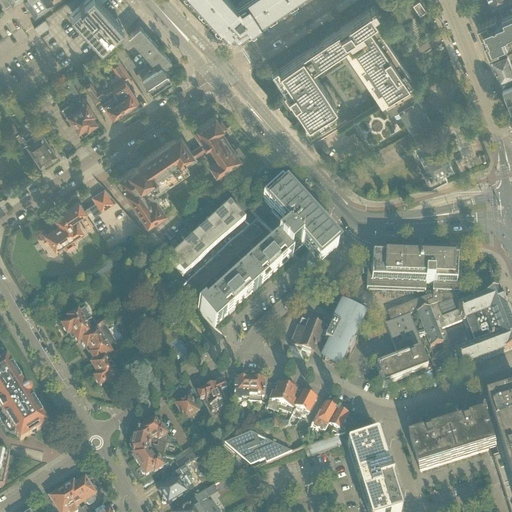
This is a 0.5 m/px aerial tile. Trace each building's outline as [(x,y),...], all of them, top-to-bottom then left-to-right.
[(0,0),(0,1),(5,7),(14,0),(25,0),(34,13),(51,2),(49,0),(0,0)] [(121,26),(97,0),(84,0),(71,13),(96,40),(96,41),(100,46),(109,37),(121,26)] [(191,0),(197,6),(196,8),(202,15),(204,13),(214,25),(213,27),(219,33),(221,32),(221,33),(222,32),(226,37),(225,37),(226,38),(229,36),(231,39),(236,36),(238,39),(239,38),(239,37),(243,35),(247,33),(246,31),(253,27),(254,28),(268,19),(267,18),(274,13),(275,14),(289,5),(288,3),(292,0),(295,0),(245,0),(236,6),(229,0),(191,0)] [(511,0),(491,0),(493,5),(498,3),(503,13),(511,9),(511,0)] [(419,2),(413,6),(419,16),(425,12),(419,2)] [(306,51),(273,73),(287,94),(283,96),(285,100),(289,105),(289,106),(293,103),(311,129),(339,111),(311,70),(346,47),(350,52),(353,50),(358,57),(363,64),(360,67),(364,73),(366,72),(371,80),(369,81),(370,82),(376,90),(375,90),(376,91),(379,89),(380,90),(380,89),(386,97),(385,98),(386,99),(411,83),(410,81),(412,80),(411,78),(405,69),(400,62),(401,62),(400,61),(374,24),(377,22),(372,15),(376,12),(373,7),(369,10),(368,9),(306,51)] [(496,16),(478,24),(485,41),(485,42),(490,53),(508,45),(504,34),(511,30),(511,9),(503,13),(504,18),(498,20),(496,16)] [(426,39),(439,33),(432,17),(419,22),(426,39)] [(34,28),(39,35),(49,27),(44,20),(34,28)] [(141,77),(145,83),(150,92),(170,78),(163,67),(170,61),(139,26),(127,36),(155,67),(141,77)] [(511,43),(508,45),(490,53),(503,86),(511,82),(511,43)] [(120,87),(112,92),(124,109),(126,108),(128,109),(130,107),(130,105),(138,100),(124,80),(130,77),(119,61),(113,64),(120,74),(118,76),(122,80),(118,83),(120,87)] [(73,74),(59,84),(71,101),(69,102),(67,100),(60,104),(62,107),(60,108),(65,117),(68,115),(82,135),(90,130),(87,126),(94,121),(90,114),(92,113),(86,105),(81,96),(80,97),(79,96),(80,95),(76,88),(80,85),(73,74)] [(511,82),(503,86),(508,99),(511,97),(511,82)] [(89,83),(83,87),(89,96),(94,105),(100,101),(111,118),(118,113),(120,114),(122,113),(122,111),(124,109),(112,92),(110,89),(104,93),(102,91),(101,90),(98,92),(96,93),(95,92),(89,83)] [(409,92),(386,105),(390,112),(392,111),(399,124),(405,121),(409,127),(411,131),(429,119),(414,97),(413,98),(409,92)] [(201,145),(193,150),(196,155),(206,149),(214,160),(208,164),(215,175),(244,155),(238,146),(233,149),(221,131),(225,129),(225,128),(220,120),(218,121),(214,115),(197,127),(200,132),(194,135),(201,145)] [(20,132),(15,136),(22,147),(26,144),(39,164),(41,163),(43,164),(47,162),(46,160),(54,154),(49,146),(45,140),(41,134),(34,139),(32,136),(25,141),(20,132)] [(196,155),(193,150),(191,152),(180,135),(142,159),(141,158),(138,160),(140,163),(119,177),(126,188),(125,189),(146,221),(163,210),(155,198),(157,196),(155,193),(161,188),(158,185),(183,168),(188,175),(200,166),(194,157),(196,155)] [(426,178),(430,187),(446,179),(442,170),(451,166),(440,144),(431,148),(427,139),(410,147),(415,157),(419,155),(423,164),(425,168),(429,176),(426,178)] [(257,147),(253,150),(259,157),(262,153),(257,147)] [(251,213),(277,241),(284,235),(297,250),(301,246),(319,265),(337,248),(280,186),(251,213)] [(105,189),(93,198),(96,203),(98,206),(101,211),(116,201),(112,197),(105,189)] [(52,228),(45,233),(48,237),(48,239),(50,243),(52,243),(55,248),(62,243),(66,249),(67,248),(69,248),(72,246),(73,244),(74,243),(70,237),(81,230),(80,228),(80,227),(78,224),(77,224),(76,222),(74,223),(72,219),(84,211),(83,209),(83,208),(81,205),(80,204),(78,202),(68,209),(63,212),(55,217),(58,221),(51,226),(52,228)] [(220,212),(236,230),(245,222),(229,205),(228,206),(220,212)] [(213,220),(228,237),(236,230),(220,212),(214,218),(214,219),(213,220)] [(205,226),(221,244),(228,237),(213,220),(212,219),(205,226)] [(221,244),(205,226),(199,232),(199,233),(198,234),(213,250),(221,244)] [(190,240),(206,257),(213,250),(198,234),(197,233),(190,240)] [(284,235),(277,241),(206,306),(204,304),(197,310),(208,322),(214,329),(215,329),(280,269),(292,258),(290,256),(293,253),(297,250),(284,235)] [(206,257),(190,240),(184,245),(184,246),(183,247),(198,264),(206,257)] [(175,254),(191,271),(198,264),(183,247),(182,247),(175,254)] [(169,260),(168,261),(183,278),(191,271),(175,254),(169,259),(169,260)] [(396,315),(398,320),(409,315),(415,313),(429,308),(437,304),(438,293),(460,293),(461,259),(424,258),(421,258),(417,257),(368,256),(367,273),(367,290),(432,292),(432,297),(428,297),(424,298),(426,303),(396,315)] [(169,265),(160,273),(164,278),(173,270),(169,265)] [(173,270),(164,278),(168,283),(177,274),(173,270)] [(177,274),(168,283),(172,287),(173,288),(182,280),(177,274)] [(321,298),(328,302),(329,300),(333,301),(336,295),(332,290),(326,287),(321,298)] [(442,318),(440,313),(432,316),(429,308),(415,313),(430,348),(443,343),(440,336),(444,334),(442,330),(462,322),(469,343),(454,349),(461,369),(511,349),(511,328),(504,306),(508,305),(508,306),(509,305),(505,295),(504,296),(504,297),(500,298),(498,292),(456,307),(458,312),(442,318)] [(330,344),(326,351),(322,359),(325,360),(324,362),(335,367),(336,366),(339,367),(346,353),(350,354),(355,344),(351,342),(364,316),(338,303),(337,305),(333,314),(330,320),(330,321),(330,322),(339,327),(330,344)] [(440,313),(437,304),(429,308),(432,316),(440,313)] [(69,323),(62,327),(67,335),(71,333),(77,343),(81,341),(92,334),(95,332),(95,331),(104,325),(101,321),(95,325),(91,319),(89,320),(83,310),(74,315),(73,315),(70,317),(70,318),(67,320),(69,323)] [(409,315),(398,320),(384,325),(398,358),(376,367),(380,378),(378,379),(382,390),(388,387),(387,385),(409,376),(411,383),(432,372),(409,315)] [(330,344),(339,327),(330,322),(323,319),(319,327),(301,320),(291,345),(302,349),(301,350),(310,353),(310,352),(313,354),(320,335),(326,338),(324,341),(325,342),(330,344)] [(92,334),(81,341),(82,343),(82,344),(83,347),(84,347),(85,349),(87,348),(91,355),(90,356),(91,358),(91,359),(93,362),(94,362),(95,364),(112,353),(120,348),(127,344),(124,339),(116,344),(105,326),(98,331),(96,332),(92,334)] [(95,364),(91,366),(97,376),(94,378),(99,387),(107,382),(108,385),(111,384),(112,384),(115,382),(115,381),(122,376),(124,375),(119,367),(118,365),(112,369),(110,367),(112,366),(108,359),(111,357),(113,360),(123,354),(120,348),(112,353),(95,364)] [(0,362),(0,410),(20,442),(47,425),(29,396),(30,395),(31,394),(31,393),(31,392),(31,391),(31,390),(31,389),(30,389),(30,388),(29,388),(28,388),(28,387),(27,387),(26,387),(25,388),(24,388),(6,359),(0,362)] [(233,402),(248,403),(249,397),(250,381),(234,380),(233,402)] [(249,397),(248,403),(261,404),(262,398),(264,398),(265,382),(250,381),(249,397)] [(202,391),(196,393),(199,401),(205,399),(208,407),(211,413),(218,410),(219,410),(219,409),(220,410),(227,408),(224,400),(223,400),(220,393),(226,390),(223,383),(217,385),(216,384),(202,390),(202,391)] [(278,414),(279,411),(287,388),(278,385),(275,393),(273,392),(266,410),(278,414)] [(287,388),(279,411),(290,415),(291,412),(296,401),(293,400),(296,391),(287,388)] [(461,425),(410,441),(420,473),(489,451),(491,451),(495,449),(498,458),(494,459),(495,462),(510,511),(511,511),(511,391),(495,396),(497,403),(499,408),(489,411),(488,410),(488,409),(487,409),(486,409),(485,409),(485,410),(484,410),(484,411),(485,414),(486,417),(487,419),(462,427),(461,425)] [(295,408),(291,416),(300,420),(309,415),(316,401),(310,398),(309,395),(305,393),(303,394),(295,408)] [(198,415),(193,407),(188,399),(175,407),(180,414),(179,415),(187,428),(191,426),(188,421),(198,415)] [(320,428),(326,431),(336,411),(324,404),(312,428),(318,431),(320,428)] [(203,405),(199,408),(204,416),(208,413),(203,405)] [(326,431),(325,433),(330,436),(332,432),(333,433),(336,434),(336,437),(337,436),(344,434),(347,430),(349,429),(354,426),(351,425),(353,421),(348,419),(349,417),(336,411),(326,431)] [(147,425),(138,431),(143,439),(152,442),(155,440),(157,443),(174,447),(175,440),(168,439),(161,427),(159,428),(154,421),(153,422),(151,422),(148,424),(147,425)] [(133,436),(130,449),(133,453),(132,454),(135,460),(147,452),(154,455),(160,456),(161,457),(163,457),(166,445),(157,443),(152,442),(143,439),(138,431),(137,432),(137,433),(133,436)] [(250,467),(264,461),(266,465),(291,454),(266,442),(260,445),(256,437),(251,434),(225,445),(250,467)] [(348,444),(347,446),(349,454),(367,511),(400,511),(391,478),(392,478),(390,470),(388,470),(378,436),(376,435),(364,439),(364,438),(358,439),(359,440),(348,444)] [(307,459),(329,450),(341,446),(337,436),(336,437),(303,449),(307,459)] [(194,447),(189,450),(195,461),(201,457),(194,447)] [(189,450),(182,454),(185,458),(189,465),(195,461),(189,450)] [(147,452),(135,460),(141,469),(141,471),(142,474),(144,474),(145,476),(153,471),(154,473),(164,467),(161,462),(162,461),(159,457),(158,457),(158,456),(155,457),(154,455),(147,452)] [(0,487),(2,488),(9,456),(0,453),(0,487)] [(185,458),(182,454),(174,460),(176,464),(185,458)] [(163,458),(159,457),(162,461),(161,462),(164,467),(167,464),(163,458)] [(176,464),(175,464),(179,470),(184,467),(185,467),(189,465),(185,458),(176,464)] [(163,490),(159,492),(163,499),(162,500),(161,502),(162,504),(163,505),(165,505),(166,504),(167,506),(178,499),(179,500),(181,498),(182,497),(186,495),(185,494),(193,489),(187,479),(191,477),(185,467),(184,467),(179,470),(171,475),(175,482),(169,486),(168,484),(162,488),(163,490)] [(254,471),(243,475),(245,480),(256,475),(254,471)] [(73,484),(62,491),(75,511),(88,511),(85,507),(80,510),(80,509),(78,507),(86,502),(87,505),(88,506),(90,506),(95,503),(95,501),(95,500),(93,497),(95,496),(94,495),(96,494),(96,493),(96,491),(95,489),(93,488),(91,488),(90,489),(85,481),(77,486),(73,484)] [(206,499),(207,500),(218,492),(214,486),(205,492),(209,497),(206,499)] [(75,511),(62,491),(49,500),(57,511),(75,511)] [(217,511),(212,502),(209,503),(207,500),(206,499),(209,497),(205,492),(193,499),(196,504),(188,509),(181,511),(217,511)]
